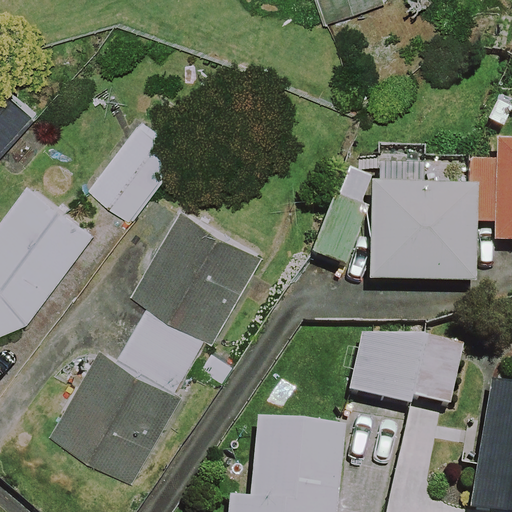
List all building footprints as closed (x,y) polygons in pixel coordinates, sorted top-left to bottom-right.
[(0,0),(0,16),(8,25),(33,0),(0,0)] [(508,61),(511,31),(474,26),(470,56),(508,61)] [(183,158),(140,125),(90,191),(133,224),(183,158)] [(511,150),(479,149),(477,247),(511,247),(511,150)] [(0,333),(28,322),(93,233),(29,183),(0,221),(0,333)] [(468,289),(470,194),(369,192),(367,287),(468,289)] [(361,215),(328,203),(306,260),(339,273),(361,215)] [(208,341),(213,344),(263,264),(185,216),(135,296),(149,305),(117,362),(104,354),(55,438),(133,483),(183,399),(176,395),(208,341)] [(455,347),(355,334),(347,401),(447,414),(455,347)] [(511,511),(511,393),(485,389),(465,511),(511,511)] [(330,511),(335,432),(254,427),(250,503),(226,502),(225,511),(330,511)]
